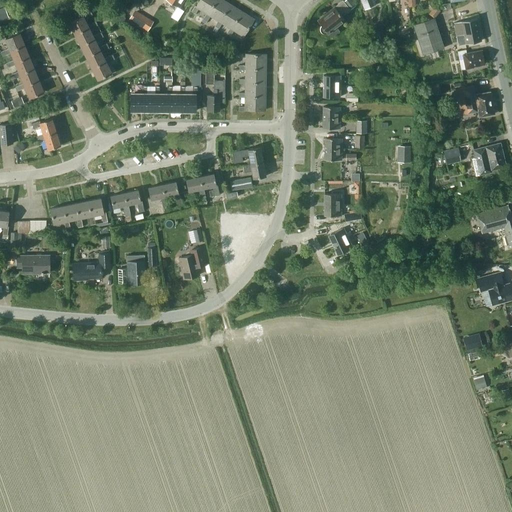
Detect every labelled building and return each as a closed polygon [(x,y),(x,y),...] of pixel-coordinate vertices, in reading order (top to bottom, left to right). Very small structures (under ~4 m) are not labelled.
[(242,36),(254,17),(225,0),(196,0),(191,10),(201,16),(201,17),(218,27),(220,23),(242,36)] [(355,5),(350,0),(345,0),(343,1),(350,10),(355,5)] [(360,0),(364,9),(373,5),(371,0),(360,0)] [(349,10),(342,1),(324,15),(325,16),(318,22),(321,25),(320,26),(320,31),(322,33),(323,34),(329,33),(332,36),(339,31),(335,27),(344,19),(342,16),(349,10)] [(0,20),(8,17),(5,7),(0,8),(0,20)] [(130,20),(144,28),(149,19),(136,11),(130,20)] [(66,20),(94,81),(110,73),(82,13),(66,20)] [(120,23),(126,20),(122,14),(117,17),(120,23)] [(443,48),(434,18),(414,24),(423,54),(443,48)] [(475,18),(453,23),(456,36),(462,34),(464,44),(480,41),(475,18)] [(410,33),(409,27),(400,28),(401,35),(410,33)] [(25,99),(41,93),(18,30),(0,36),(0,44),(5,43),(25,99)] [(466,53),(465,49),(456,51),(460,70),(472,68),(473,66),(484,64),(481,50),(466,53)] [(191,63),(191,85),(192,85),(197,85),(199,85),(200,85),(201,63),(191,63)] [(210,93),(210,110),(220,110),(220,102),(225,102),(225,72),(206,72),(206,83),(213,83),(213,93),(210,93)] [(323,86),(340,86),(340,75),(323,75),(323,86)] [(166,82),(167,85),(172,85),(172,76),(164,76),(164,82),(166,82)] [(440,94),(439,84),(424,86),(426,96),(440,94)] [(144,110),(144,94),(147,94),(147,85),(142,85),(142,94),(131,94),(131,110),(144,110)] [(156,110),(156,94),(159,94),(159,85),(154,85),(154,94),(147,94),(144,94),(144,110),(156,110)] [(169,110),(169,94),(172,94),(172,85),(167,85),(167,94),(159,94),(156,94),(156,110),(169,110)] [(182,111),(182,94),(184,94),(184,85),(180,85),(180,94),(172,94),(169,94),(169,110),(182,111)] [(195,111),(195,95),(197,95),(197,85),(192,85),(192,94),(184,94),(182,94),(182,111),(195,111)] [(247,85),(246,98),(264,99),(267,99),(267,93),(268,93),(268,86),(247,85)] [(340,86),(323,86),(323,97),(339,97),(340,86)] [(475,94),(473,86),(455,90),(457,99),(446,101),(449,115),(459,113),(460,114),(477,111),(479,117),(494,114),(490,91),(475,94)] [(246,98),(246,114),(264,114),(264,99),(246,98)] [(323,117),(339,118),(339,107),(323,107),(323,115),(323,117)] [(52,116),(40,119),(39,112),(27,114),(28,121),(32,120),(33,126),(39,125),(43,149),(58,146),(52,116)] [(339,118),(323,117),(322,128),(339,129),(339,118)] [(355,133),(366,133),(366,120),(355,120),(355,133)] [(11,124),(0,124),(0,137),(1,145),(13,144),(11,124)] [(354,147),(364,147),(364,135),(354,135),(354,147)] [(324,149),(341,149),(341,138),(324,138),(324,149)] [(248,141),(247,163),(268,164),(269,149),(255,148),(256,142),(248,141)] [(18,153),(24,147),(19,142),(13,148),(18,153)] [(506,166),(500,143),(473,150),(474,157),(472,158),(476,175),(491,172),(490,170),(506,166)] [(410,146),(397,146),(397,162),(410,162),(410,146)] [(443,151),(446,164),(461,160),(458,148),(443,151)] [(341,149),(324,149),(324,160),(341,160),(341,149)] [(247,163),(247,177),(267,178),(268,164),(247,163)] [(182,178),(185,191),(210,186),(212,196),(220,194),(215,171),(182,178)] [(230,182),(232,190),(252,187),(250,178),(230,182)] [(144,186),(147,199),(179,193),(177,179),(144,186)] [(139,188),(107,195),(110,207),(141,200),(139,188)] [(324,205),(340,205),(341,194),(324,194),(324,205)] [(49,223),(106,212),(103,196),(46,207),(49,223)] [(19,198),(7,198),(7,215),(15,215),(15,224),(20,224),(20,215),(19,198)] [(32,198),(19,198),(20,215),(32,214),(32,218),(39,218),(39,206),(33,206),(32,198)] [(340,205),(324,205),(324,216),(340,216),(340,205)] [(507,205),(476,213),(481,233),(504,227),(506,236),(504,236),(506,245),(508,244),(509,246),(511,244),(511,222),(507,205)] [(345,221),(361,219),(360,211),(344,214),(345,221)] [(354,226),(357,232),(363,229),(361,223),(354,226)] [(333,245),(348,238),(343,228),(328,235),(333,245)] [(193,230),(196,242),(203,240),(200,229),(193,230)] [(419,234),(422,247),(432,245),(428,231),(419,234)] [(17,245),(20,245),(21,233),(10,233),(10,247),(17,247),(17,245)] [(101,237),(102,249),(110,248),(109,236),(101,237)] [(353,248),(348,238),(333,245),(338,255),(353,248)] [(362,246),(368,243),(365,238),(360,241),(362,246)] [(148,247),(149,265),(157,265),(156,247),(148,247)] [(203,263),(199,247),(192,249),(193,254),(179,257),(184,279),(199,275),(196,264),(203,263)] [(0,248),(0,260),(11,260),(10,248),(0,248)] [(73,263),(74,280),(83,279),(83,278),(101,277),(101,267),(110,267),(109,253),(98,253),(99,261),(73,263)] [(145,268),(144,254),(126,255),(127,269),(118,269),(119,283),(146,282),(145,272),(144,272),(144,268),(145,268)] [(41,273),(41,274),(43,274),(43,272),(49,272),(49,255),(17,255),(17,267),(22,267),(22,273),(41,273)] [(503,285),(499,270),(479,276),(483,290),(488,289),(492,305),(511,299),(511,295),(509,283),(503,285)] [(443,280),(450,278),(449,272),(442,274),(443,280)] [(466,350),(482,346),(479,333),(462,337),(466,350)] [(478,358),(477,351),(468,353),(469,360),(478,358)] [(476,389),(487,386),(484,376),(473,379),(476,389)] [(501,390),(503,398),(510,396),(508,388),(501,390)]
